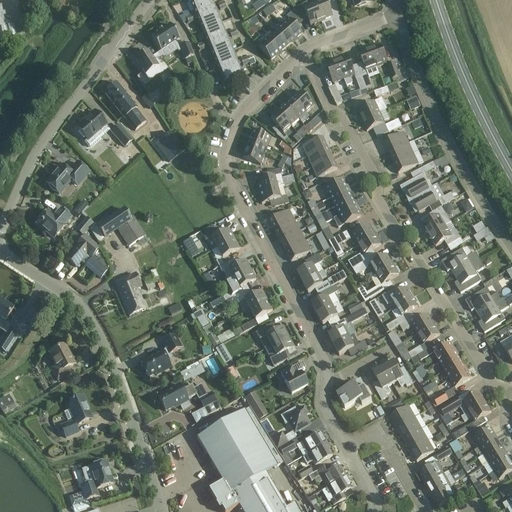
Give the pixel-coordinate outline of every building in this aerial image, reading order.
[(0,0),(0,40),(15,37),(13,26),(4,20),(2,9),(0,9),(0,0)] [(206,13),(200,0),(197,0),(191,3),(196,17),(206,13)] [(211,0),(200,0),(206,13),(215,9),(211,0)] [(236,0),(240,8),(246,5),(243,0),(236,0)] [(256,3),(260,9),(264,6),(260,0),(259,0),(256,3)] [(321,0),(313,4),(321,22),(331,17),(324,0),(321,0)] [(251,6),(255,12),(260,9),(256,3),(251,6)] [(307,19),(310,26),(321,22),(313,4),(307,6),(306,3),(294,10),(301,22),(307,19)] [(271,6),(267,9),(271,15),(276,12),(271,6)] [(215,9),(206,13),(211,27),(221,23),(215,9)] [(266,18),(271,15),(267,9),(262,12),(266,18)] [(281,27),(294,41),(302,34),(296,27),(301,23),(301,22),(294,10),(286,17),(289,20),(281,27)] [(30,14),(25,11),(22,16),(27,19),(30,14)] [(206,13),(196,17),(202,31),(211,27),(206,13)] [(254,17),(250,21),(254,27),(258,23),(254,17)] [(242,26),(246,32),(254,27),(250,21),(242,26)] [(221,23),(211,27),(217,41),(227,37),(221,23)] [(181,50),(185,61),(193,57),(187,43),(180,46),(178,40),(169,26),(150,38),(160,52),(173,43),(178,51),(181,50)] [(211,27),(202,31),(208,45),(217,41),(211,27)] [(281,27),(273,34),(286,48),(294,41),(281,27)] [(273,34),(266,40),(278,55),(286,48),(273,34)] [(227,37),(217,41),(223,55),(232,51),(227,37)] [(262,44),(259,41),(258,40),(254,43),(271,62),(278,55),(266,40),(262,44)] [(214,59),(223,55),(217,41),(208,45),(214,59)] [(369,49),(376,68),(387,64),(380,45),(369,49)] [(357,65),(366,90),(372,88),(366,72),(376,68),(369,49),(359,53),(363,63),(357,65)] [(232,51),(223,55),(229,69),(238,65),(232,51)] [(135,60),(145,75),(157,67),(160,73),(167,69),(159,57),(153,61),(147,52),(135,60)] [(223,55),(214,59),(220,73),(229,69),(223,55)] [(354,76),(360,92),(366,90),(357,65),(352,67),(348,58),(337,62),(343,80),(344,80),(346,87),(351,85),(352,83),(351,78),(354,76)] [(343,80),(337,62),(326,66),(333,84),(343,80)] [(392,80),(393,84),(401,81),(400,77),(395,63),(387,65),(392,80)] [(244,79),(238,65),(229,69),(235,83),(244,79)] [(229,69),(220,73),(225,87),(235,83),(229,69)] [(124,119),(135,132),(146,123),(136,110),(117,84),(104,94),(124,119)] [(397,84),(374,92),(376,98),(399,90),(397,84)] [(343,102),(335,86),(329,89),(337,105),(343,102)] [(415,86),(407,89),(410,100),(408,100),(411,109),(421,107),(415,86)] [(294,99),(306,113),(314,106),(302,92),(294,99)] [(344,102),(351,99),(349,93),(342,96),(344,102)] [(286,106),(299,120),(306,113),(294,99),(286,106)] [(357,111),(362,122),(380,113),(385,111),(387,110),(382,99),(374,102),(375,103),(357,111)] [(286,106),(285,105),(284,105),(281,107),(281,109),(282,109),(279,112),(291,126),(299,120),(286,106)] [(362,122),(367,132),(385,124),(384,122),(389,120),(385,111),(380,113),(362,122)] [(106,125),(94,112),(87,118),(88,119),(77,129),(85,139),(84,142),(89,147),(91,147),(104,135),(100,130),(106,125)] [(272,130),(280,139),(285,135),(283,133),(291,126),(279,112),(271,119),(277,126),(272,130)] [(313,121),(318,126),(322,123),(317,117),(313,121)] [(398,120),(385,126),(389,133),(401,127),(398,120)] [(305,127),(310,133),(318,126),(313,121),(305,127)] [(133,141),(118,125),(110,133),(124,148),(133,141)] [(298,134),(303,139),(310,133),(305,127),(298,134)] [(249,140),(268,147),(271,138),(261,134),(263,130),(256,128),(254,132),(253,131),(249,140)] [(383,142),(388,153),(409,144),(404,133),(383,142)] [(171,154),(165,158),(169,163),(174,158),(175,159),(184,151),(170,134),(161,141),(171,154)] [(303,139),(298,134),(293,138),(298,144),(303,139)] [(303,147),(308,158),(328,149),(323,138),(303,147)] [(268,147),(249,140),(246,149),(264,157),(268,147)] [(388,153),(393,164),(413,154),(409,144),(388,153)] [(264,157),(246,149),(242,159),(261,166),(264,157)] [(308,158),(312,168),(332,159),(328,149),(308,158)] [(418,165),(413,154),(393,164),(398,174),(418,165)] [(441,168),(447,166),(443,158),(437,161),(432,163),(411,175),(413,180),(400,188),(403,193),(408,191),(412,198),(412,199),(431,188),(427,179),(426,180),(424,175),(440,166),(441,168)] [(337,170),(332,159),(312,168),(317,179),(337,170)] [(46,184),(60,196),(71,182),(78,188),(89,174),(77,164),(69,173),(63,167),(53,178),(52,177),(46,184)] [(256,182),(259,194),(278,188),(275,178),(281,176),(280,169),(262,174),(264,180),(256,182)] [(330,199),(347,190),(343,180),(326,189),(330,199)] [(412,199),(412,198),(407,201),(411,207),(414,205),(419,213),(429,207),(432,213),(442,207),(458,197),(455,191),(444,197),(437,185),(432,188),(431,188),(412,199)] [(270,202),(271,208),(289,204),(287,197),(281,199),(278,188),(259,194),(262,205),(270,202)] [(330,199),(335,208),(352,199),(347,190),(330,199)] [(339,216),(340,217),(356,208),(352,199),(335,208),(339,216)] [(310,209),(316,206),(314,201),(307,204),(310,209)] [(78,217),(87,207),(83,203),(73,213),(78,217)] [(315,218),(321,215),(321,214),(316,206),(310,209),(315,218)] [(442,207),(432,213),(428,215),(431,220),(423,226),(429,236),(444,227),(451,223),(445,213),(442,207)] [(334,219),(338,229),(361,217),(356,208),(340,217),(339,216),(334,219)] [(118,231),(128,247),(146,236),(133,217),(130,219),(123,209),(96,227),(104,240),(118,231)] [(36,224),(54,239),(65,227),(63,226),(70,218),(61,210),(54,218),(47,212),(36,224)] [(269,221),(275,232),(294,221),(289,211),(269,221)] [(321,215),(315,218),(320,227),(326,224),(321,215)] [(82,237),(93,225),(86,218),(75,231),(82,237)] [(275,232),(280,242),(300,232),(294,221),(275,232)] [(477,234),(474,236),(478,243),(484,240),(487,245),(495,240),(484,221),(473,228),(477,234)] [(358,246),(375,236),(369,225),(352,236),(358,246)] [(429,236),(436,247),(444,242),(447,247),(460,239),(455,230),(449,233),(444,227),(429,236)] [(202,236),(211,252),(216,249),(234,239),(229,229),(221,234),(218,228),(202,236)] [(280,242),(286,252),(305,242),(300,232),(280,242)] [(335,248),(351,239),(347,232),(331,241),(335,248)] [(100,248),(84,236),(79,243),(66,259),(76,268),(80,263),(100,280),(108,270),(93,258),(100,248)] [(358,246),(364,256),(381,246),(375,236),(358,246)] [(192,259),(200,254),(192,238),(184,242),(192,259)] [(216,249),(222,259),(239,250),(234,239),(216,249)] [(311,252),(305,242),(286,252),(291,263),(311,252)] [(451,270),(454,276),(480,261),(475,253),(467,258),(462,250),(441,262),(447,272),(451,270)] [(297,273),(302,283),(318,275),(313,267),(323,262),(319,255),(303,263),(306,269),(297,273)] [(353,270),(365,263),(360,255),(348,262),(353,270)] [(370,266),(376,276),(393,266),(387,256),(370,266)] [(223,272),(228,282),(250,270),(245,260),(237,265),(234,259),(218,267),(222,273),(223,272)] [(454,284),(461,294),(481,282),(476,274),(485,269),(480,261),(454,276),(458,282),(454,284)] [(365,263),(353,270),(356,276),(368,269),(365,263)] [(393,266),(376,276),(371,279),(376,288),(378,287),(389,281),(399,275),(398,275),(400,272),(397,268),(394,268),(393,266)] [(237,291),(256,281),(250,270),(228,282),(218,288),(223,297),(222,298),(223,298),(218,301),(221,306),(226,303),(240,296),(237,291)] [(143,280),(147,291),(155,287),(152,280),(158,278),(155,271),(148,273),(150,277),(143,280)] [(318,275),(302,283),(308,294),(323,285),(321,281),(326,278),(323,272),(318,275)] [(327,281),(331,288),(335,286),(347,279),(343,272),(327,281)] [(115,284),(122,301),(139,294),(137,289),(141,288),(136,276),(115,284)] [(338,292),(335,286),(331,288),(326,291),(329,297),(338,292)] [(381,293),(378,287),(376,288),(366,294),(364,290),(361,290),(357,292),(364,303),(381,293)] [(406,289),(400,293),(397,287),(382,297),(387,306),(393,302),(396,308),(415,297),(411,290),(408,292),(406,289)] [(475,310),(478,316),(504,301),(499,293),(491,298),(486,289),(465,302),(471,312),(475,310)] [(244,301),(249,311),(267,301),(261,291),(251,297),(248,292),(240,296),(226,303),(228,308),(237,303),(238,304),(244,301)] [(146,310),(139,294),(122,301),(129,317),(146,310)] [(0,319),(5,323),(14,310),(0,302),(2,298),(0,297),(0,319)] [(321,300),(312,305),(317,315),(332,307),(327,298),(327,297),(321,300)] [(416,304),(418,303),(415,297),(396,308),(402,317),(386,327),(389,332),(399,326),(414,317),(411,312),(418,308),(416,304)] [(267,301),(249,311),(255,321),(272,311),(267,301)] [(478,323),(485,334),(505,321),(500,313),(508,308),(504,301),(478,316),(482,322),(478,323)] [(360,302),(347,309),(351,315),(363,309),(360,302)] [(179,304),(167,309),(171,317),(182,312),(179,304)] [(332,307),(317,315),(323,325),(338,317),(332,307)] [(368,315),(365,309),(344,320),(347,326),(351,324),(368,315)] [(411,326),(417,336),(434,326),(428,316),(419,321),(415,316),(414,317),(399,326),(403,332),(411,326)] [(206,332),(213,328),(208,319),(201,323),(206,332)] [(243,334),(256,327),(253,322),(240,328),(243,334)] [(259,341),(265,350),(288,338),(283,328),(275,332),(272,324),(255,333),(259,341)] [(402,356),(406,363),(412,360),(418,356),(432,347),(429,342),(440,336),(434,326),(417,336),(423,345),(409,354),(408,353),(402,356)] [(511,344),(511,335),(509,337),(507,333),(511,331),(509,326),(503,330),(506,334),(508,338),(511,344)] [(357,334),(354,329),(346,333),(343,328),(328,336),(334,346),(349,338),(357,334)] [(0,351),(5,354),(18,335),(8,329),(0,341),(0,351)] [(220,345),(211,330),(205,333),(214,349),(220,345)] [(218,338),(221,344),(226,341),(227,342),(235,337),(232,331),(224,336),(223,335),(218,338)] [(396,348),(402,344),(395,331),(389,335),(396,348)] [(140,363),(148,378),(160,371),(161,373),(170,368),(165,358),(170,355),(169,354),(181,348),(174,335),(162,342),(166,349),(140,363)] [(269,361),(273,368),(290,359),(286,352),(294,348),(288,338),(265,350),(270,360),(269,361)] [(349,338),(334,346),(339,356),(354,348),(349,338)] [(360,352),(367,348),(365,343),(357,347),(360,352)] [(224,365),(232,360),(224,344),(216,349),(224,365)] [(433,354),(439,363),(455,353),(450,344),(435,353),(432,347),(418,356),(421,361),(433,354)] [(51,369),(57,381),(71,374),(68,369),(76,365),(70,354),(69,355),(65,345),(49,354),(56,367),(51,369)] [(455,353),(439,363),(444,372),(460,362),(455,353)] [(460,362),(444,372),(449,380),(466,370),(460,362)] [(405,385),(407,387),(413,384),(404,368),(398,371),(394,363),(383,368),(393,385),(398,382),(401,387),(405,385)] [(188,373),(191,380),(204,373),(201,366),(196,368),(195,367),(192,369),(192,370),(188,373)] [(412,374),(415,377),(425,371),(422,367),(415,370),(416,372),(412,374)] [(284,382),(291,395),(307,387),(300,373),(295,376),(291,368),(281,373),(285,381),(284,382)] [(373,385),(382,401),(387,398),(386,396),(390,393),(388,388),(393,385),(383,368),(373,374),(378,382),(373,385)] [(466,370),(449,380),(455,389),(471,380),(466,370)] [(415,377),(419,384),(423,381),(422,379),(427,376),(425,371),(415,377)] [(426,394),(438,387),(435,382),(423,390),(426,394)] [(336,394),(345,409),(359,401),(362,405),(371,400),(364,387),(358,390),(355,384),(336,394)] [(195,396),(207,417),(221,410),(212,393),(206,396),(201,385),(193,389),(192,385),(182,391),(179,386),(158,397),(166,412),(179,404),(182,410),(190,406),(187,402),(190,400),(190,399),(195,396)] [(438,387),(426,394),(429,399),(441,392),(438,387)] [(437,407),(448,401),(444,393),(433,400),(437,407)] [(462,403),(468,413),(485,403),(479,393),(462,403)] [(245,400),(249,406),(259,422),(269,416),(255,394),(245,400)] [(5,408),(7,413),(15,408),(8,396),(0,400),(0,409),(0,410),(5,408)] [(59,427),(65,440),(79,434),(76,427),(91,420),(86,406),(87,406),(83,397),(71,402),(73,406),(69,408),(74,420),(59,427)] [(449,415),(463,407),(458,399),(437,412),(444,424),(446,427),(453,423),(449,415)] [(468,413),(461,417),(464,423),(471,418),(474,423),(483,418),(491,413),(485,403),(468,413)] [(259,422),(249,406),(196,438),(221,481),(208,489),(220,509),(221,509),(222,511),(229,511),(239,506),(241,511),(296,511),(291,504),(285,507),(266,474),(283,464),(259,422)] [(288,423),(293,433),(305,426),(307,422),(304,417),(308,415),(304,407),(297,411),(295,408),(280,417),(285,425),(288,423)] [(391,417),(397,429),(414,419),(408,407),(391,417)] [(397,429),(404,440),(421,430),(414,419),(397,429)] [(470,433),(475,430),(472,424),(467,427),(466,427),(457,432),(453,435),(456,441),(457,441),(467,435),(470,433)] [(474,439),(479,448),(479,449),(496,439),(490,429),(474,439)] [(404,440),(410,451),(427,441),(421,430),(404,440)] [(271,439),(277,450),(288,444),(282,433),(271,439)] [(304,449),(308,455),(325,445),(319,434),(301,444),(296,447),(299,452),(304,449)] [(484,457),(501,447),(496,439),(479,449),(483,454),(479,456),(481,459),(484,457)] [(410,451),(417,463),(434,453),(427,441),(410,451)] [(449,445),(458,461),(463,458),(459,452),(462,450),(457,441),(456,441),(449,445)] [(292,443),(279,450),(282,457),(295,450),(292,443)] [(312,462),(315,467),(332,457),(325,445),(308,455),(302,458),(306,466),(312,462)] [(501,447),(484,457),(489,465),(506,455),(501,447)] [(452,454),(449,449),(436,457),(439,462),(452,454)] [(506,455),(489,465),(494,473),(511,463),(506,455)] [(463,469),(468,467),(464,460),(459,463),(463,469)] [(106,463),(82,471),(87,485),(81,487),(85,498),(74,502),(73,496),(68,498),(72,508),(87,502),(87,501),(98,497),(95,490),(113,484),(106,463)] [(419,473),(426,485),(443,475),(437,463),(419,473)] [(511,464),(511,463),(494,473),(499,481),(511,473),(511,464)] [(323,481),(327,488),(345,478),(338,466),(329,472),(326,467),(312,475),(309,477),(312,482),(315,480),(317,485),(323,481)] [(297,474),(301,481),(309,477),(312,475),(308,467),(297,474)] [(455,483),(451,476),(446,479),(443,475),(426,485),(432,496),(450,486),(455,483)] [(330,501),(333,506),(346,499),(343,494),(351,489),(348,483),(345,478),(327,488),(333,499),(330,501)] [(450,486),(432,496),(439,508),(456,498),(450,486)] [(505,510),(511,506),(511,505),(511,486),(499,493),(503,499),(506,497),(509,501),(502,505),(505,510)] [(465,492),(468,497),(475,494),(472,488),(465,492)] [(313,507),(315,511),(322,511),(320,508),(318,509),(316,505),(315,501),(313,496),(307,500),(312,508),(313,507)]
